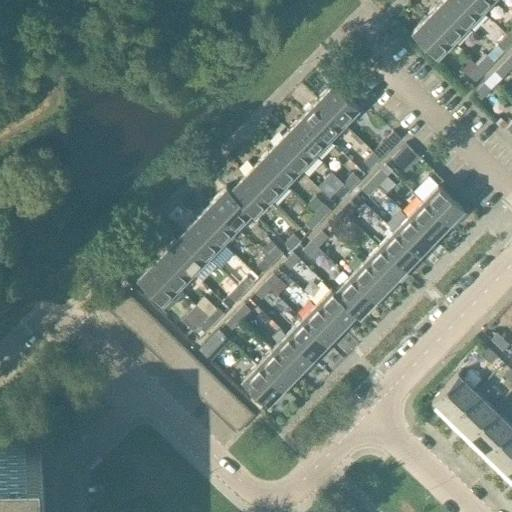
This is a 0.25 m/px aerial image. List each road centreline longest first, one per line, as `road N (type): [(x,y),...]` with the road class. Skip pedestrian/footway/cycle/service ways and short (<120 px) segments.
road 1 (unclassified): [(142,391),(243,486),(268,498),(291,493),(372,414)]
road 2 (unclassified): [(372,414),(511,265)]
road 3 (residential): [(511,192),(365,50)]
road 4 (unclassified): [(0,360),(34,323),(62,317),(142,391)]
road 5 (residential): [(142,391),(70,462),(69,511)]
road 6 (residential): [(471,511),(372,414)]
